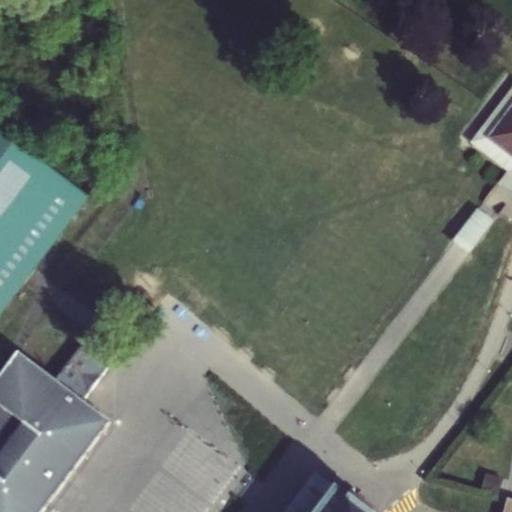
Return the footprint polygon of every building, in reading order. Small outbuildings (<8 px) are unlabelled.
[(0,312),(28,276),(88,197),(0,130),(0,312)] [(478,205),(454,239),(472,251),(495,217),(478,205)] [(81,348),(56,384),(60,387),(82,403),(108,369),(81,348)] [(19,355),(0,379),(0,511),(40,511),(49,501),(30,486),(55,454),(74,469),(104,431),(93,423),(72,406),(67,412),(51,399),(60,387),(56,384),(19,355)] [(67,412),(72,406),(93,423),(99,416),(82,403),(60,387),(51,399),(67,412)] [(30,486),(49,501),(74,469),(55,454),(30,486)] [(285,511),(323,511),(339,491),(314,473),(285,511)] [(342,493),(339,491),(323,511),(377,511),(378,510),(359,496),(357,487),(342,493)]
